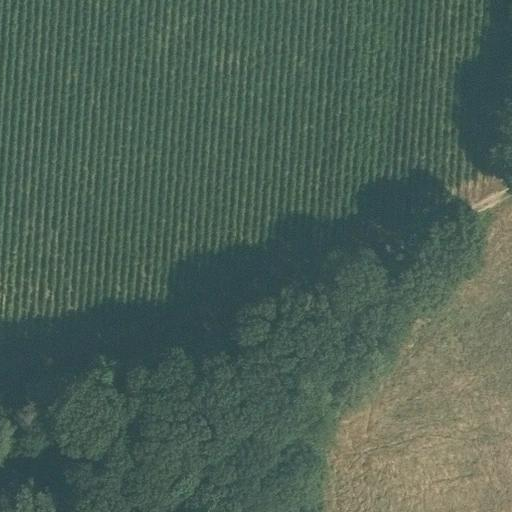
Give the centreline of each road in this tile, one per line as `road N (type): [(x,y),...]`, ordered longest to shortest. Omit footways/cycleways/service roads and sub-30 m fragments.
road 1 (track): [(0,382),(62,378),(273,319),(511,196)]
road 2 (track): [(219,511),(298,458),(462,223)]
